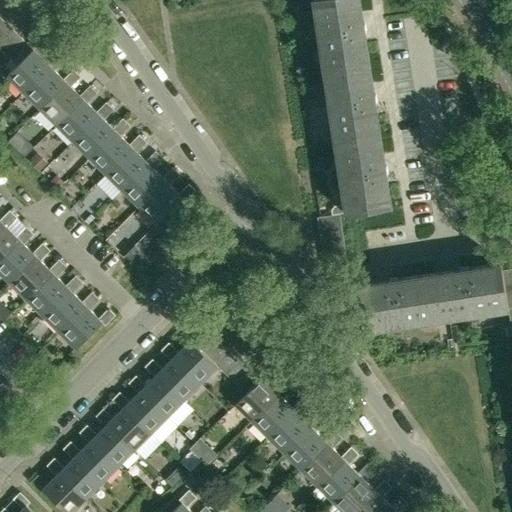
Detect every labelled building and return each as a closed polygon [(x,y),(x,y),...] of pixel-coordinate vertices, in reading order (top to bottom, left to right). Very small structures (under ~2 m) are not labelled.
[(369,62),(364,23),(360,0),(313,0),(324,69),(369,62)] [(0,41),(13,29),(4,20),(0,24),(0,41)] [(0,41),(0,47),(6,53),(22,37),(13,29),(0,41)] [(51,66),(47,62),(38,54),(48,43),(40,36),(30,46),(33,49),(17,65),(7,74),(25,92),(51,66)] [(6,53),(17,65),(33,49),(30,46),(22,37),(6,53)] [(47,62),(51,66),(25,92),(41,108),(67,82),(63,79),(54,70),(64,60),(57,52),(47,62)] [(380,134),(374,93),(369,62),(324,69),(335,141),(380,134)] [(73,69),(63,79),(67,82),(41,108),(58,125),(84,99),(80,95),(71,86),(81,76),(73,69)] [(90,85),(80,95),(84,99),(58,125),(74,141),(100,115),(96,111),(87,102),(97,93),(90,85)] [(106,101),(96,111),(100,115),(74,141),(91,157),(117,131),(113,128),(104,119),(113,109),(106,101)] [(0,123),(8,126),(14,111),(0,105),(0,123)] [(113,128),(117,131),(91,157),(107,174),(133,148),(129,144),(120,135),(130,125),(123,118),(113,128)] [(139,134),(129,144),(133,148),(107,174),(124,190),(149,164),(146,160),(137,152),(147,141),(139,134)] [(391,206),(384,155),(380,134),(335,141),(345,213),(391,206)] [(17,150),(24,157),(34,146),(27,139),(17,150)] [(146,160),(149,164),(124,190),(140,206),(166,180),(162,177),(153,168),(163,158),(155,150),(146,160)] [(37,152),(29,161),(39,171),(48,163),(37,152)] [(172,167),(162,177),(166,180),(140,206),(157,222),(160,219),(169,210),(177,202),(181,197),(185,201),(195,190),(189,183),(179,193),(170,184),(180,174),(172,167)] [(55,172),(48,178),(59,189),(65,182),(55,172)] [(193,217),(177,202),(169,210),(185,226),(193,217)] [(0,259),(20,240),(17,236),(8,227),(18,217),(10,209),(0,220),(4,223),(0,227),(0,259)] [(176,235),(185,226),(169,210),(160,219),(176,235)] [(340,213),(317,217),(319,229),(341,225),(340,213)] [(168,243),(176,235),(160,219),(157,222),(152,227),(168,243)] [(343,237),(341,225),(319,229),(321,241),(343,237)] [(17,236),(20,240),(0,259),(0,271),(11,282),(37,256),(33,252),(24,243),(34,233),(26,226),(17,236)] [(152,227),(143,236),(159,252),(168,243),(152,227)] [(143,236),(135,245),(151,260),(159,252),(143,236)] [(345,249),(343,237),(321,241),(323,253),(345,249)] [(33,252),(37,256),(11,282),(27,299),(53,272),(49,269),(40,260),(50,250),(43,242),(33,252)] [(134,244),(126,254),(141,269),(151,260),(135,245),(134,244)] [(347,261),(345,249),(323,253),(325,265),(347,261)] [(69,289),(65,285),(57,276),(67,266),(59,258),(49,269),(53,272),(27,299),(43,315),(69,289)] [(327,277),(349,273),(347,261),(325,265),(327,277)] [(438,318),(473,313),(508,308),(508,305),(506,293),(504,282),(502,269),(501,262),(432,273),(438,318)] [(511,280),(511,268),(502,269),(504,282),(511,280)] [(363,330),(403,324),(438,318),(432,273),(356,284),(363,330)] [(86,305),(82,301),(73,293),(83,282),(75,275),(65,285),(69,289),(43,315),(60,331),(86,305)] [(92,291),(82,301),(86,305),(60,331),(76,347),(102,321),(105,325),(115,314),(108,308),(99,318),(90,309),(100,298),(92,291)] [(206,322),(191,339),(199,348),(215,331),(206,322)] [(13,330),(1,340),(9,349),(20,340),(13,330)] [(224,339),(215,331),(199,348),(208,356),(224,339)] [(161,349),(171,359),(175,355),(201,382),(217,366),(216,365),(208,356),(199,348),(191,339),(179,351),(169,342),(161,349)] [(232,348),(224,339),(208,356),(216,365),(232,348)] [(217,366),(225,373),(241,356),(232,348),(216,365),(217,366)] [(145,366),(154,375),(158,372),(185,398),(201,382),(175,355),(171,359),(162,368),(153,358),(145,366)] [(225,373),(234,381),(249,365),(241,356),(225,373)] [(253,420),(279,394),(275,390),(267,382),(277,372),(269,364),(259,374),(262,377),(246,393),(236,403),(253,420)] [(234,381),(246,393),(262,377),(259,374),(249,365),(234,381)] [(138,392),(142,388),(169,414),(185,398),(158,372),(154,375),(146,384),(136,375),(128,382),(138,392)] [(279,394),(253,420),(270,437),(296,411),(291,407),(283,398),(293,388),(285,380),(275,390),(279,394)] [(2,382),(0,384),(0,423),(12,412),(15,415),(25,405),(18,398),(9,408),(0,400),(10,390),(2,382)] [(112,399),(122,408),(126,405),(152,431),(169,414),(142,388),(138,392),(129,401),(120,391),(112,399)] [(296,411),(270,437),(286,453),(312,427),(308,423),(299,414),(309,404),(302,397),(291,407),(296,411)] [(96,415),(105,425),(109,421),(136,447),(152,431),(126,405),(122,408),(113,417),(104,407),(96,415)] [(312,427),(286,453),(303,469),(328,443),(324,440),(316,431),(325,421),(318,413),(308,423),(312,427)] [(80,432),(89,441),(93,438),(119,464),(136,447),(109,421),(105,425),(97,433),(87,424),(80,432)] [(328,443),(303,469),(319,486),(345,460),(341,456),(332,447),(342,437),(335,430),(324,440),(328,443)] [(63,448),(73,457),(77,454),(103,480),(119,464),(93,438),(89,441),(81,450),(71,440),(63,448)] [(351,446),(341,456),(345,460),(319,486),(336,502),(361,476),(358,473),(348,464),(359,453),(351,446)] [(60,470),(87,497),(103,480),(77,454),(73,457),(64,466),(54,457),(47,465),(57,474),(60,470)] [(367,462),(358,473),(361,476),(336,502),(345,511),(358,511),(378,493),(374,489),(365,480),(375,470),(367,462)] [(178,466),(164,479),(172,487),(186,474),(178,466)] [(60,470),(57,474),(48,483),(38,473),(31,481),(41,491),(44,488),(67,511),(71,511),(87,497),(60,470)] [(390,511),(394,509),(390,505),(381,496),(392,486),(384,479),(374,489),(378,493),(358,511),(390,511)] [(192,511),(187,506),(197,496),(189,489),(179,499),(182,502),(171,511),(192,511)] [(0,511),(33,511),(27,505),(30,501),(20,492),(14,498),(24,508),(20,511),(9,511),(4,507),(0,511)] [(400,495),(390,505),(394,509),(390,511),(417,511),(416,511),(415,511),(397,511),(408,502),(400,495)]
